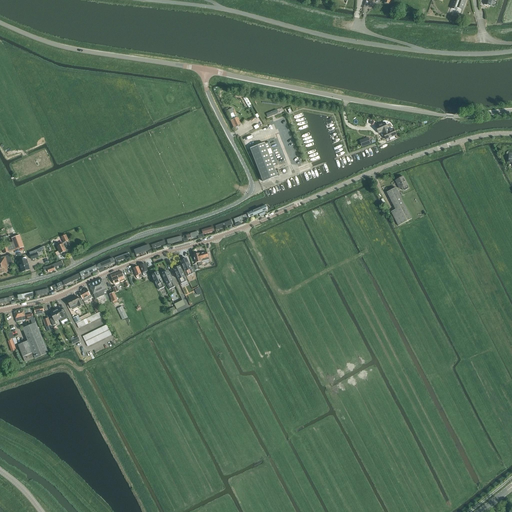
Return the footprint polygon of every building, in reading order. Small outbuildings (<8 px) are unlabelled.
[(455,0),(453,0),(451,8),(457,10),(458,8),(462,10),(466,0),(457,0),(457,1),(455,0)] [(231,121),(232,120),(235,127),(240,125),(237,118),(236,118),(232,111),(227,113),(231,121)] [(385,123),(376,127),(378,132),(381,130),(385,140),(396,136),(393,129),(388,130),(385,123)] [(368,139),(360,142),(362,147),(370,144),(368,139)] [(265,144),(250,149),(263,182),(277,176),(265,144)] [(403,176),(395,180),(400,189),(402,188),(403,190),(404,191),(408,189),(408,187),(407,185),(403,176)] [(398,226),(412,219),(396,187),(387,192),(395,209),(391,212),(398,226)] [(265,206),(247,214),(249,218),(267,210),(265,206)] [(245,214),(233,219),(235,223),(247,218),(245,214)] [(217,229),(233,224),(231,220),(215,225),(217,229)] [(20,236),(11,239),(15,250),(24,247),(20,236)] [(153,249),(165,245),(164,241),(151,245),(153,249)] [(59,243),(56,244),(57,246),(59,251),(59,252),(60,254),(66,251),(63,244),(60,245),(59,243)] [(137,255),(150,250),(148,246),(136,251),(137,255)] [(30,255),(31,260),(39,258),(37,253),(36,250),(29,253),(30,255)] [(193,255),(195,263),(197,263),(198,267),(210,264),(207,252),(196,255),(196,254),(193,255)] [(116,262),(130,257),(129,253),(115,258),(116,262)] [(0,274),(10,272),(8,267),(12,266),(10,256),(6,258),(5,257),(0,258),(0,274)] [(100,269),(115,262),(113,258),(98,264),(100,269)] [(186,259),(181,262),(185,271),(185,272),(186,272),(188,276),(187,276),(188,276),(193,274),(193,273),(195,273),(193,267),(190,268),(186,259),(187,259),(186,259)] [(27,260),(19,263),(22,273),(30,271),(27,260)] [(47,270),(48,273),(55,270),(55,268),(63,265),(61,262),(47,268),(46,267),(43,268),(44,271),(47,270)] [(145,264),(140,266),(144,276),(146,275),(149,274),(148,271),(145,264)] [(82,277),(97,271),(95,266),(80,273),(82,277)] [(138,267),(133,269),(137,279),(140,278),(142,277),(141,274),(138,267)] [(181,284),(187,281),(186,281),(184,277),(184,276),(180,267),(174,270),(179,279),(178,279),(179,280),(181,284)] [(122,271),(116,274),(120,282),(125,280),(122,271)] [(159,290),(165,287),(164,287),(162,283),(163,283),(162,282),(158,273),(158,272),(152,275),(152,276),(157,285),(156,285),(157,285),(159,290)] [(169,290),(175,287),(173,282),(168,273),(168,272),(162,275),(163,275),(167,285),(169,289),(169,290)] [(65,286),(80,278),(78,274),(63,281),(65,286)] [(111,276),(115,284),(120,282),(116,274),(111,276)] [(91,285),(90,285),(96,299),(105,295),(104,292),(107,290),(106,288),(102,279),(91,285)] [(61,282),(49,288),(51,292),(63,286),(61,282)] [(80,293),(83,299),(82,299),(84,302),(92,298),(90,295),(87,289),(80,293)] [(67,301),(70,307),(77,304),(78,307),(81,306),(84,304),(81,299),(78,300),(77,296),(73,298),(67,301)] [(122,306),(117,309),(122,320),(127,317),(122,306)] [(36,316),(45,314),(43,307),(34,309),(36,316)] [(171,316),(176,313),(176,312),(174,307),(168,310),(170,315),(171,316)] [(60,308),(55,310),(60,319),(61,322),(66,319),(69,318),(65,312),(64,309),(61,310),(60,308)] [(53,318),(50,319),(53,326),(56,324),(55,322),(60,319),(55,310),(50,313),(53,318)] [(32,314),(25,316),(25,315),(24,311),(14,313),(17,322),(26,320),(26,321),(30,320),(31,323),(32,323),(32,324),(35,323),(35,319),(33,319),(32,314)] [(48,353),(36,323),(22,329),(28,341),(18,345),(25,362),(35,358),(48,353)] [(0,365),(9,362),(7,356),(0,358),(0,365)]
